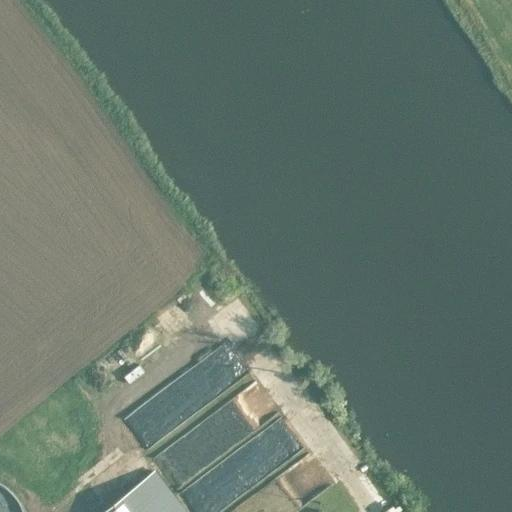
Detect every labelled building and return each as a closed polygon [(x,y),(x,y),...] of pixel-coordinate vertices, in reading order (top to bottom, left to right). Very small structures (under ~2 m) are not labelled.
[(160,270),(104,307),(119,330),(175,293),(160,270)] [(161,321),(114,347),(126,370),(173,343),(161,321)] [(173,355),(112,403),(131,427),(192,379),(173,355)] [(187,511),(152,467),(93,511),(187,511)] [(230,485),(218,469),(190,491),(202,507),(230,485)] [(296,469),(257,493),(268,511),(272,511),(309,490),(296,469)]
